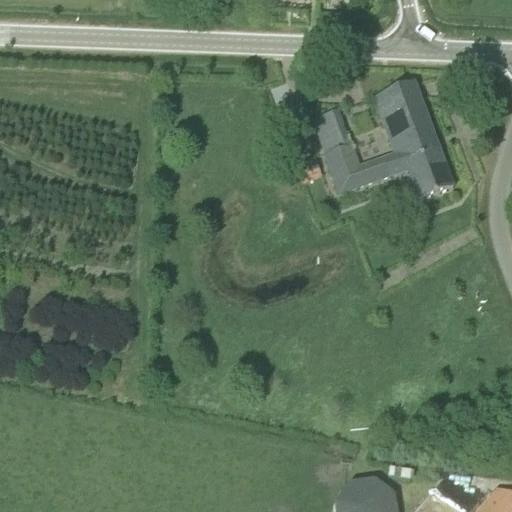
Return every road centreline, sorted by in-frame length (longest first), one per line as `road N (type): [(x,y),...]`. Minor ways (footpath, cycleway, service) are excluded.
road 1 (tertiary): [(409,52),(0,36)]
road 2 (unclassified): [(511,281),(491,217),(511,144)]
